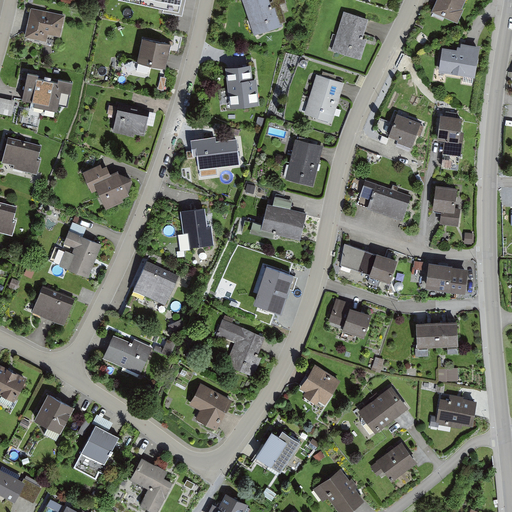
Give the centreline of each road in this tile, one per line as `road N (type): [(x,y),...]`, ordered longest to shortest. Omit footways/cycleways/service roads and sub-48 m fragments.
road 1 (residential): [(206,0),(157,174),(68,371)]
road 2 (tertiary): [(511,0),(496,97),(489,253)]
road 3 (residential): [(413,0),(348,137),(328,221)]
road 4 (residential): [(317,280),(266,396),(233,446),(211,463)]
road 5 (residential): [(491,302),(401,306),(317,280)]
road 6 (residential): [(211,463),(190,459),(68,371)]
road 7 (residential): [(328,221),(419,251),(489,253)]
road 8 (residential): [(392,511),(473,444),(503,432)]
road 9 (tertiary): [(491,302),(503,432)]
